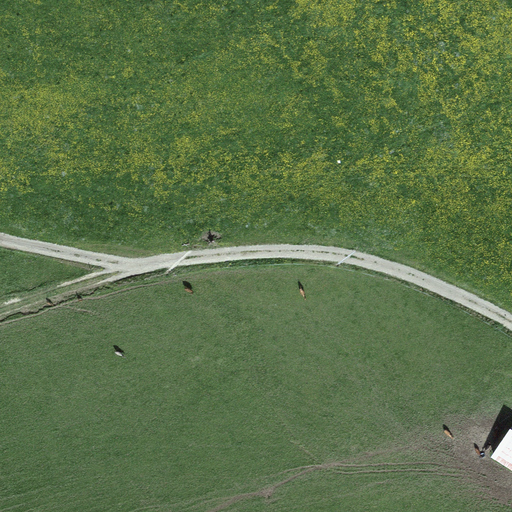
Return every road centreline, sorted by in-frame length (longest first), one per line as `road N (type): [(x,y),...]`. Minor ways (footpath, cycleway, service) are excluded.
road 1 (track): [(0,240),(137,266),(247,251),(344,255),(427,280),(511,323)]
road 2 (track): [(137,266),(0,309)]
